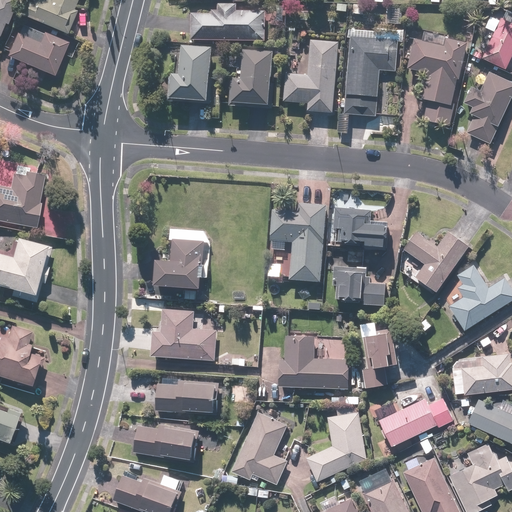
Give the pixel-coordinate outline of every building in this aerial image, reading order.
[(0,0),(0,35),(5,24),(8,26),(13,13),(11,12),(16,0),(15,0),(0,0)] [(68,35),(77,11),(74,10),(77,0),(34,0),(33,4),(28,2),(22,16),(68,35)] [(191,40),(266,42),(266,11),(237,11),(237,4),(218,4),(218,10),(211,10),(211,14),(191,13),(191,40)] [(507,71),(511,59),(511,23),(501,19),(482,60),(507,71)] [(7,56),(55,77),(69,43),(45,33),(40,43),(17,33),(7,56)] [(398,40),(350,37),(344,115),(377,117),(380,71),(396,72),(398,40)] [(443,46),(415,40),(408,69),(426,73),(420,100),(428,101),(424,121),(451,126),(455,109),(452,108),(458,79),(460,80),(468,43),(445,38),(443,46)] [(340,42),(311,40),(308,76),(287,74),(285,102),(309,104),(308,112),(333,114),(340,42)] [(167,102),(211,105),(213,80),(210,79),(212,48),(172,45),(167,102)] [(231,104),(270,107),(274,51),(244,49),(242,80),(233,79),(231,104)] [(467,134),(491,145),(511,99),(511,83),(490,73),(481,91),(472,87),(464,103),(473,107),(470,115),(475,117),(467,134)] [(41,203),(40,203),(45,175),(26,171),(25,176),(13,173),(10,188),(0,185),(0,221),(36,229),(41,203)] [(298,211),(273,209),(271,242),(293,243),(290,280),(322,282),(327,205),(299,203),(298,211)] [(372,211),(335,208),(334,229),(336,229),(335,242),(344,243),(344,246),(365,247),(365,249),(386,251),(388,223),(371,221),(372,211)] [(449,231),(439,246),(418,231),(404,250),(425,265),(416,278),(438,293),(471,247),(449,231)] [(0,254),(0,286),(12,290),(11,296),(36,303),(42,283),(44,284),(49,268),(46,267),(52,247),(26,240),(17,238),(12,257),(0,254)] [(156,286),(202,289),(205,242),(173,240),(171,262),(157,261),(156,286)] [(492,315),(511,301),(511,287),(505,277),(489,288),(474,264),(457,275),(463,284),(457,288),(463,297),(449,306),(465,331),(491,314),(492,315)] [(385,306),(387,284),(371,283),(372,277),(366,277),(366,268),(335,266),(334,286),(337,286),(336,300),(362,301),(362,305),(385,306)] [(218,330),(194,329),(195,312),(163,309),(161,332),(154,332),(152,356),(216,361),(217,337),(218,330)] [(0,376),(32,387),(42,354),(30,350),(31,345),(28,344),(32,332),(11,326),(8,338),(1,336),(0,339),(0,376)] [(389,385),(386,368),(391,367),(391,366),(398,365),(392,329),(377,331),(377,335),(363,337),(369,369),(363,370),(366,388),(389,385)] [(280,360),(279,387),(349,389),(350,379),(350,360),(315,359),(316,337),(287,336),(286,360),(280,360)] [(511,362),(510,363),(509,354),(483,356),(484,366),(462,368),(465,396),(511,390),(511,362)] [(156,411),(218,416),(221,384),(179,380),(178,384),(158,383),(156,411)] [(393,447),(438,426),(439,428),(454,421),(443,399),(429,406),(425,398),(380,420),(393,447)] [(511,443),(511,414),(480,400),(468,424),(511,443)] [(0,440),(9,444),(20,413),(7,409),(6,412),(0,410),(0,440)] [(275,455),(288,425),(278,421),(278,420),(259,412),(232,472),(251,480),(254,475),(278,485),(288,461),(275,455)] [(333,447),(307,458),(318,482),(367,459),(360,412),(328,417),(333,447)] [(159,429),(139,425),(134,453),(174,459),(174,457),(192,460),(196,436),(199,436),(200,431),(159,425),(159,429)] [(495,453),(493,454),(489,444),(468,453),(473,465),(450,476),(466,511),(478,511),(493,505),(490,499),(499,495),(496,489),(506,485),(509,491),(511,489),(511,461),(510,463),(507,456),(498,460),(495,453)] [(460,511),(434,458),(404,473),(422,511),(460,511)] [(123,475),(114,501),(143,511),(175,511),(181,496),(183,492),(145,478),(143,482),(123,475)] [(409,511),(393,479),(363,493),(371,511),(409,511)] [(358,511),(352,499),(323,511),(358,511)]
